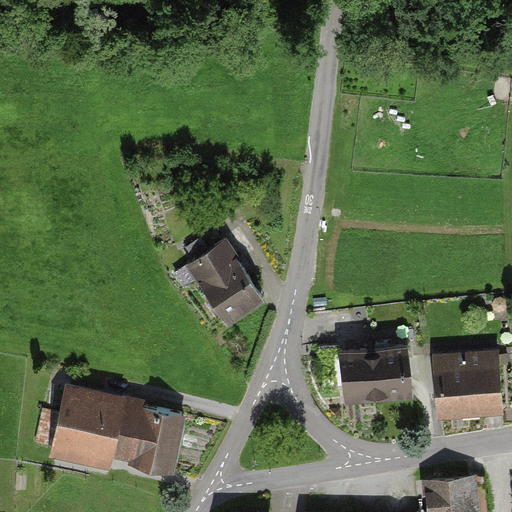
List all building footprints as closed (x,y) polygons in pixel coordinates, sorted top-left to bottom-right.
[(265,295),(224,235),(180,265),(221,325),(265,295)] [(346,399),(412,393),(408,342),(341,347),(346,399)] [(438,416),(503,410),(498,354),(434,359),(438,416)] [(170,466),(181,415),(127,404),(130,390),(60,375),(43,454),(106,467),(109,453),(170,466)] [(489,511),(486,469),(422,474),(424,511),(489,511)]
